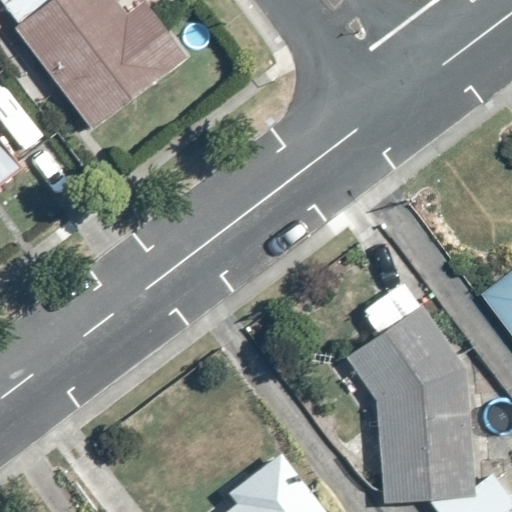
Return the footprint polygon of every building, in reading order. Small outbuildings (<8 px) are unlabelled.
[(0,0),(0,14),(84,129),(179,59),(140,5),(123,18),(109,0),(0,0)] [(0,177),(16,166),(0,145),(0,177)] [(511,275),(486,294),(511,330),(511,275)] [(423,303),(345,357),(376,401),(383,504),(476,498),(467,366),(423,303)] [(224,511),(323,511),(279,453),(226,492),(235,504),(224,511)]
